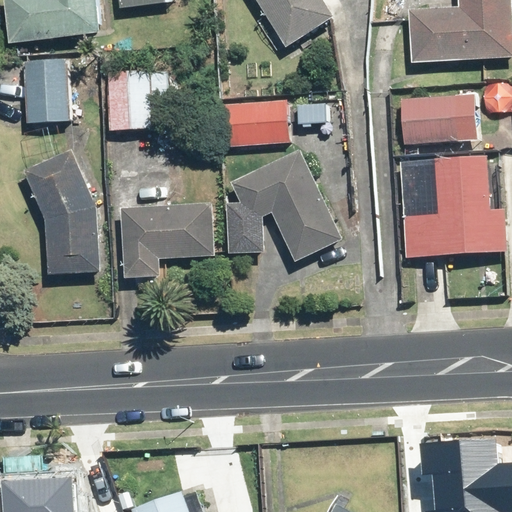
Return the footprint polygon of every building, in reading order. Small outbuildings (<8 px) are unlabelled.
[(6,0),(13,50),(101,38),(96,0),(6,0)] [(313,0),(259,0),(290,49),(329,24),(313,0)] [(411,71),(511,63),(511,25),(510,0),(458,0),(459,11),(406,15),(411,71)] [(27,69),(29,130),(70,128),(68,68),(27,69)] [(109,78),(110,136),(164,136),(164,78),(109,78)] [(404,104),(407,147),(474,144),(472,100),(404,104)] [(221,108),(224,153),(290,148),(287,103),(221,108)] [(331,104),(303,103),(302,126),(330,127),(331,104)] [(263,256),(261,223),(272,217),(297,266),(341,244),(297,157),(258,177),(257,174),(232,188),(243,209),(227,210),(230,258),(263,256)] [(27,179),(44,218),(43,218),(48,281),(101,277),(96,214),(71,159),(27,179)] [(402,169),(407,264),(503,258),(497,163),(402,169)] [(123,254),(124,285),(161,284),(160,263),(212,260),(210,209),(121,214),(123,254)] [(511,490),(511,468),(509,469),(508,444),(435,447),(436,476),(445,476),(446,494),(511,490)] [(2,480),(1,511),(70,511),(71,482),(2,480)] [(511,511),(511,490),(446,494),(446,511),(511,511)] [(144,509),(145,511),(207,511),(201,491),(144,509)]
